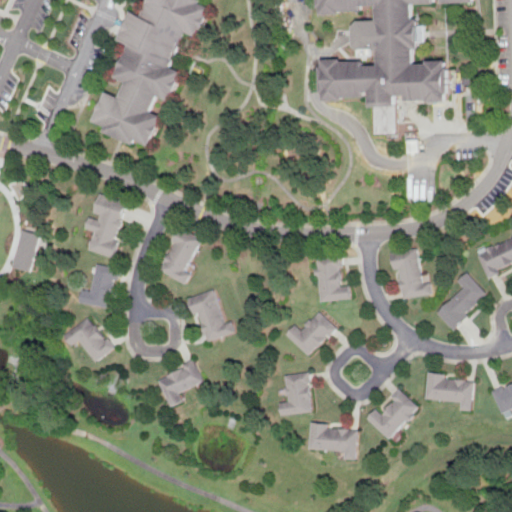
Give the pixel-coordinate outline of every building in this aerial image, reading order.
[(164,114),(151,145),(139,139),(137,144),(106,131),(109,125),(96,119),(108,91),(121,97),(128,80),(117,75),(131,43),(122,39),(134,10),(144,15),(150,0),(202,0),(202,1),(214,6),(201,36),(189,31),(174,65),(184,70),(172,99),(160,94),(153,110),(164,114)] [(348,0),(341,96),(437,103),(444,0),(348,0)] [(97,228),(92,250),(119,256),(131,199),(99,192),(94,214),(92,213),(89,226),(97,228)] [(161,268),(185,280),(206,237),(182,225),(161,268)] [(34,270),(41,232),(22,229),(16,267),(34,270)] [(511,237),(479,251),(490,275),(511,265),(511,237)] [(396,251),(403,298),(435,294),(433,281),(425,282),(420,247),(396,251)] [(318,256),(320,300),(353,298),(353,285),(344,285),(342,255),(318,256)] [(122,267),(100,263),(95,291),(85,289),(83,301),(115,307),(122,267)] [(460,280),(467,287),(440,312),(455,328),(491,294),(470,271),(460,280)] [(238,332),(234,317),(225,320),(217,288),(193,294),(205,341),(238,332)] [(307,327),(301,321),(289,332),(313,355),(340,327),(324,311),(307,327)] [(68,333),(77,345),(84,340),(99,360),(118,347),(94,314),(68,333)] [(188,399),(184,390),(207,380),(197,358),(160,375),(174,406),(188,399)] [(317,410),(312,371),(289,373),(291,398),(283,398),(285,414),(317,410)] [(464,401),(464,409),(475,410),(477,378),(429,375),(428,399),(464,401)] [(511,382),(495,389),(503,412),(511,408),(511,382)] [(393,440),(423,408),(404,390),(384,411),(379,407),(370,417),(393,440)] [(312,447),(348,449),(348,458),(360,459),(362,424),(313,421),(312,447)]
